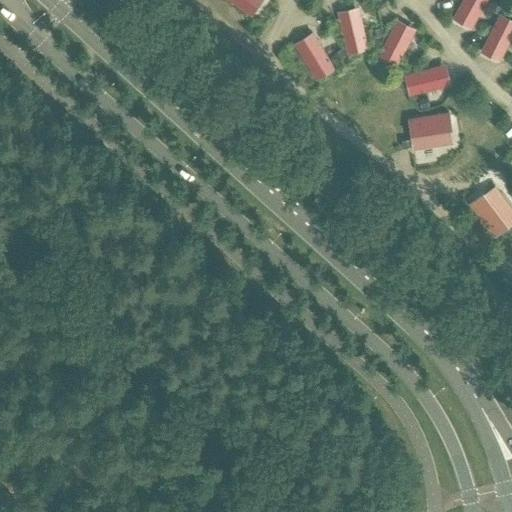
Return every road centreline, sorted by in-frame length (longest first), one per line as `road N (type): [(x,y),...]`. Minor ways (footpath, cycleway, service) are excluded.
road 1 (primary): [(0,2),(392,360),(446,431),(472,511)]
road 2 (primary): [(475,413),(435,352),(48,0)]
road 3 (residential): [(511,355),(118,0)]
road 4 (track): [(243,511),(0,284)]
